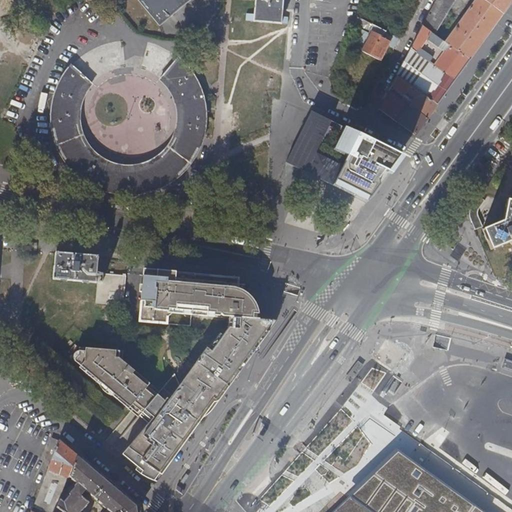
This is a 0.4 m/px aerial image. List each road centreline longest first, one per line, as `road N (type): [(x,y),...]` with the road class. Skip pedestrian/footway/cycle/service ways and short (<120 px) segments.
road 1 (secondary): [(352,275),(0,191)]
road 2 (primary): [(352,275),(182,511)]
road 3 (primary): [(212,511),(383,284)]
road 4 (residential): [(433,160),(295,79),(301,0)]
road 5 (primary): [(396,262),(511,92)]
road 6 (residential): [(164,511),(28,398)]
road 7 (secondary): [(383,284),(511,320)]
road 8 (primary): [(511,56),(433,160)]
road 9 (secondary): [(511,299),(396,262)]
